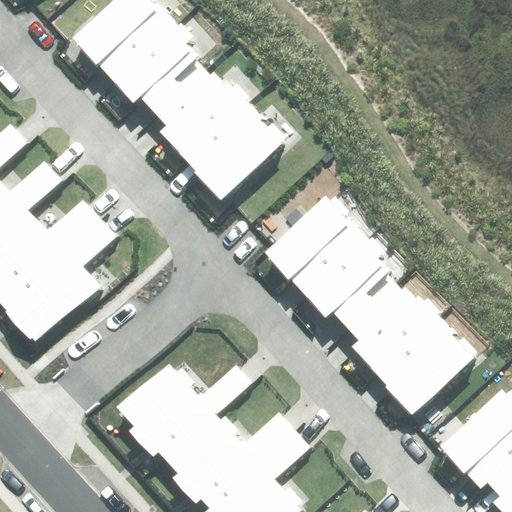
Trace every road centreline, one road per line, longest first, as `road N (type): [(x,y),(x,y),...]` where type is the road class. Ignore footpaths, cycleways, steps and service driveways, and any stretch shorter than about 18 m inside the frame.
road 1 (residential): [(0,33),(215,273)]
road 2 (residential): [(215,273),(430,511)]
road 3 (residential): [(215,273),(18,447)]
